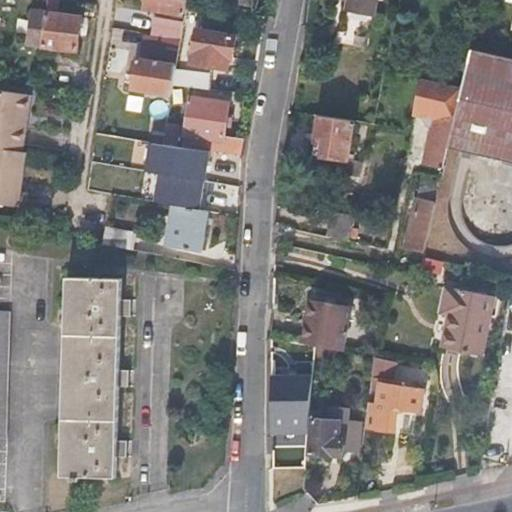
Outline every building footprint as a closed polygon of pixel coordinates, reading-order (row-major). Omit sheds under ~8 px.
[(147,0),(147,7),(185,13),(186,0),(147,0)] [(347,0),(346,7),(372,13),(374,0),(347,0)] [(32,11),(28,42),(79,50),(83,17),(32,11)] [(235,37),(198,30),(193,63),(227,68),(229,57),(233,57),(235,37)] [(142,53),(178,59),(180,39),(144,33),(142,53)] [(511,159),(511,56),(472,47),(456,119),(450,145),(511,159)] [(135,86),(172,92),(174,83),(176,69),(177,65),(139,59),(135,86)] [(176,69),(174,83),(211,88),(213,75),(176,69)] [(0,89),(0,141),(22,145),(24,130),(18,130),(21,111),(27,112),(30,94),(0,89)] [(185,147),(243,154),(246,136),(225,134),(229,102),(190,97),(185,132),(187,132),(185,147)] [(18,130),(24,130),(27,112),(21,111),(18,130)] [(450,145),(456,119),(437,114),(426,159),(446,164),(450,145)] [(354,120),(319,115),(313,153),(318,154),(316,168),(359,175),(361,161),(353,159),(353,154),(349,154),(354,120)] [(168,122),(165,144),(177,145),(179,124),(168,122)] [(22,145),(0,141),(0,149),(21,152),(22,145)] [(21,152),(0,149),(0,202),(19,205),(27,153),(21,152)] [(407,245),(426,250),(437,202),(417,198),(407,245)] [(209,209),(174,203),(168,243),(203,249),(209,209)] [(327,236),(350,241),(355,217),(332,212),(327,236)] [(107,229),(104,244),(133,249),(136,234),(107,229)] [(442,273),(444,261),(425,257),(423,268),(442,273)] [(68,278),(62,475),(117,477),(117,457),(118,440),(119,387),(120,370),(121,315),(121,300),(122,280),(68,278)] [(495,295),(447,285),(441,315),(450,317),(445,347),(484,355),(495,295)] [(121,300),(121,315),(131,316),(131,300),(121,300)] [(312,301),(303,344),(318,347),(342,352),(351,310),(312,301)] [(10,314),(0,313),(0,437),(5,437),(10,314)] [(318,347),(303,344),(294,342),(285,437),(308,440),(318,347)] [(397,363),(376,359),(367,427),(394,430),(398,407),(420,410),(422,389),(394,386),(397,363)] [(130,370),(120,370),(119,387),(129,387),(130,370)] [(338,440),(340,422),(314,420),(311,453),(330,455),(331,449),(342,450),(343,450),(343,440),(338,440)] [(362,424),(340,422),(338,440),(343,440),(343,450),(359,451),(362,424)] [(128,441),(118,440),(117,457),(127,457),(128,441)]
